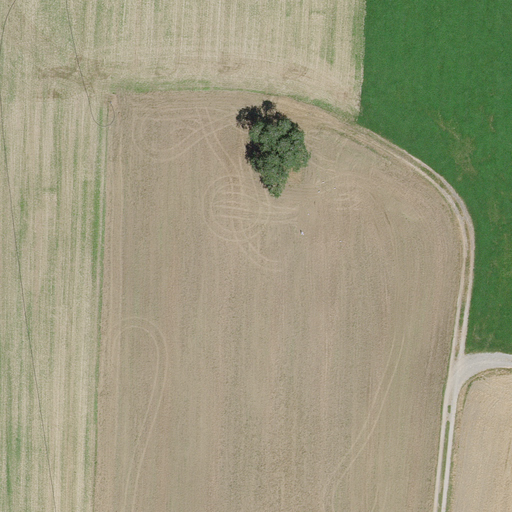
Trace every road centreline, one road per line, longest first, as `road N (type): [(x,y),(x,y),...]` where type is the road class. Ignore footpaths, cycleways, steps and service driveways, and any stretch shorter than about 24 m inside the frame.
road 1 (track): [(464,366),(453,339),(463,249),(445,198),(400,155),(325,118)]
road 2 (track): [(432,511),(444,391),(464,366),(511,362)]
